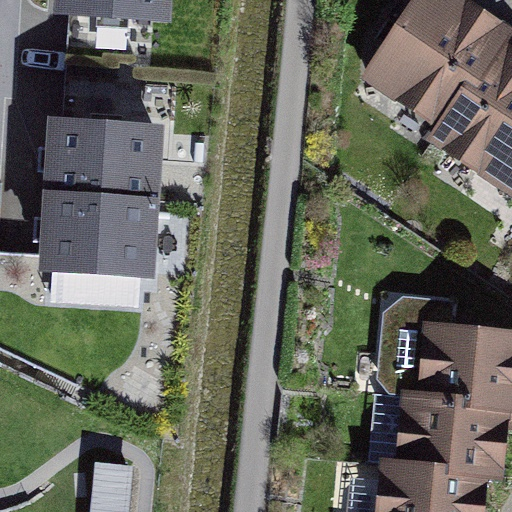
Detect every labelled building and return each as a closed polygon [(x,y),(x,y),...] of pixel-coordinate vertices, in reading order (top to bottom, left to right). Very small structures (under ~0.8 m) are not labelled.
[(52,0),(52,4),(169,13),(170,0),(52,0)] [(511,31),(511,19),(483,0),(406,0),(411,4),(365,71),(437,120),(427,135),(511,192),(511,190),(511,38),(509,36),(511,31)] [(167,115),(50,106),(37,260),(155,269),(167,115)] [(404,291),(383,311),(378,375),(390,393),(403,394),(397,450),(381,449),(374,511),(487,511),(491,475),(505,476),(511,407),(511,322),(455,316),(457,297),(404,291)] [(132,511),(136,469),(95,466),(91,511),(132,511)]
